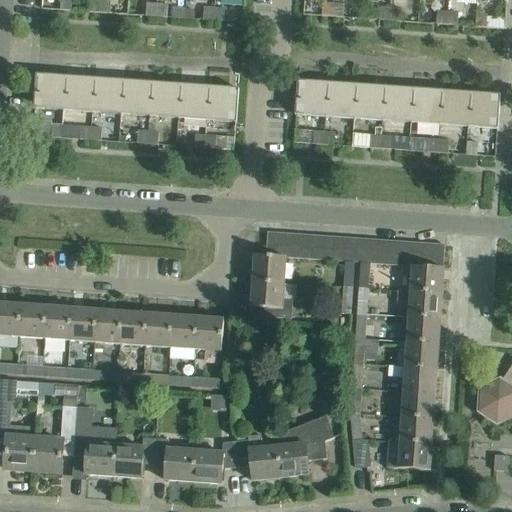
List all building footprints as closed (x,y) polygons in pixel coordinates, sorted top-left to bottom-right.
[(60,0),(60,11),(71,12),(71,0),(60,0)] [(89,0),(88,13),(99,13),(100,1),(92,0),(89,0)] [(100,1),(99,13),(110,14),(111,1),(100,1)] [(145,17),(156,18),(157,5),(146,4),(145,17)] [(322,17),(332,17),(333,4),(323,4),(322,17)] [(344,5),(333,4),(332,17),(343,18),(344,5)] [(168,5),(157,5),(156,18),(167,18),(168,5)] [(203,21),(213,22),(214,9),(204,8),(203,21)] [(379,21),(389,22),(390,9),(380,8),(379,21)] [(225,9),(214,9),(213,22),(224,22),(225,9)] [(401,9),(390,9),(389,22),(400,22),(401,9)] [(447,26),(447,13),(437,12),(436,25),(447,26)] [(458,13),(447,13),(447,26),(457,27),(458,13)] [(475,28),(486,29),(487,16),(476,15),(475,28)] [(34,109),(63,111),(65,78),(37,76),(34,109)] [(63,111),(92,113),(94,80),(65,78),(63,111)] [(123,82),(94,80),(92,113),(121,115),(123,82)] [(123,82),(121,115),(149,117),(152,84),(123,82)] [(325,118),(327,85),(298,83),(296,116),(325,118)] [(152,84),(149,117),(178,119),(180,86),(152,84)] [(327,85),(325,118),(353,120),(356,87),(327,85)] [(209,88),(180,86),(178,119),(207,121),(209,88)] [(384,89),(356,87),(353,120),(382,122),(384,89)] [(238,90),(209,88),(207,121),(235,124),(238,90)] [(411,124),(413,91),(384,89),(382,122),(411,124)] [(440,126),(442,93),(413,91),(411,124),(440,126)] [(468,128),(471,95),(442,93),(440,126),(468,128)] [(471,95),(468,128),(497,130),(499,97),(471,95)] [(62,139),(63,126),(52,125),(51,138),(62,139)] [(148,132),(147,145),(158,146),(159,133),(155,133),(155,126),(149,126),(149,132),(148,132)] [(80,140),(90,141),(91,128),(81,127),(80,140)] [(91,128),(90,141),(101,142),(102,129),(91,128)] [(147,145),(148,132),(138,131),(137,144),(147,145)] [(312,145),(323,146),(324,133),(313,132),(312,145)] [(335,133),(324,133),(323,146),(334,146),(335,133)] [(194,148),(205,149),(205,136),(195,136),(194,148)] [(216,137),(205,136),(205,149),(215,150),(216,137)] [(380,150),(381,137),(370,136),(370,149),(380,150)] [(392,137),(381,137),(380,150),(391,150),(392,137)] [(427,153),(437,154),(438,141),(428,140),(427,153)] [(438,141),(437,154),(448,154),(449,141),(438,141)] [(466,156),(477,156),(478,143),(467,143),(466,156)] [(266,257),(277,258),(278,234),(267,233),(266,257)] [(277,258),(286,259),(288,259),(289,235),(278,234),(277,258)] [(300,236),(289,235),(288,259),(299,260),(300,236)] [(311,236),(300,236),(299,260),(310,260),(311,236)] [(322,237),(311,236),(310,260),(321,261),(322,237)] [(333,238),(322,237),(321,261),(332,262),(333,238)] [(333,238),(332,262),(343,263),(344,239),(333,238)] [(355,239),(344,239),(343,263),(344,263),(354,263),(355,239)] [(354,263),(360,264),(365,264),(366,240),(355,239),(354,263)] [(365,264),(370,264),(376,265),(377,241),(366,240),(365,264)] [(376,265),(387,266),(388,242),(377,241),(376,265)] [(387,266),(398,266),(399,243),(388,242),(387,266)] [(398,266),(409,267),(410,243),(399,243),(398,266)] [(409,267),(411,267),(419,268),(421,244),(410,243),(409,267)] [(421,244),(419,268),(430,269),(432,245),(421,244)] [(432,245),(430,269),(443,270),(445,246),(432,245)] [(286,259),(277,258),(266,257),(254,257),(252,282),(284,284),(286,259)] [(344,263),(343,288),(353,289),(354,263),(344,263)] [(368,290),(370,264),(365,264),(360,264),(358,290),(368,290)] [(430,269),(419,268),(411,267),(409,293),(397,292),(397,293),(442,296),(444,270),(443,270),(430,269)] [(284,284),(252,282),(250,323),(274,324),(275,319),(291,320),(292,302),(283,301),(284,284)] [(351,316),(353,289),(343,288),(341,315),(351,316)] [(358,290),(356,315),(366,316),(368,290),(358,290)] [(441,321),(442,296),(397,293),(397,303),(409,304),(408,319),(441,321)] [(0,336),(19,338),(22,306),(0,304),(0,336)] [(45,340),(47,308),(22,306),(19,338),(45,340)] [(70,342),(72,310),(47,308),(45,340),(70,342)] [(70,342),(95,344),(97,312),(72,310),(70,342)] [(121,345),(123,313),(97,312),(95,344),(121,345)] [(148,315),(123,313),(121,345),(146,347),(148,315)] [(171,349),(173,317),(148,315),(146,347),(171,349)] [(356,315),(355,340),(365,341),(366,316),(356,315)] [(171,349),(200,351),(202,319),(173,317),(171,349)] [(224,321),(202,319),(200,351),(222,353),(224,321)] [(408,319),(406,343),(439,346),(441,321),(408,319)] [(378,342),(365,341),(355,340),(353,366),(363,367),(364,353),(378,354),(378,342)] [(437,372),(439,346),(406,343),(404,370),(437,372)] [(17,367),(0,365),(0,374),(17,376),(17,367)] [(361,392),(363,367),(353,366),(351,391),(361,392)] [(511,366),(502,382),(500,381),(480,391),(479,413),(497,425),(511,417),(511,366)] [(43,368),(17,367),(17,376),(42,378),(43,368)] [(68,370),(43,368),(42,378),(67,379),(68,370)] [(435,397),(437,372),(404,370),(388,369),(388,379),(404,380),(403,395),(435,397)] [(67,379),(93,381),(93,372),(68,370),(67,379)] [(119,373),(93,372),(93,381),(118,383),(119,373)] [(143,385),(144,375),(119,373),(118,383),(143,385)] [(144,375),(143,385),(169,386),(169,377),(144,375)] [(169,377),(169,386),(198,388),(198,379),(169,377)] [(198,379),(198,388),(219,390),(220,380),(198,379)] [(0,428),(9,429),(9,427),(10,418),(13,418),(15,405),(17,390),(38,392),(39,384),(0,381),(0,428)] [(61,436),(75,437),(76,422),(77,409),(78,398),(75,398),(76,388),(54,387),(54,397),(64,398),(61,436)] [(350,412),(350,416),(360,417),(361,392),(351,391),(350,412)] [(403,395),(401,419),(434,422),(435,397),(403,395)] [(76,422),(75,437),(73,461),(86,462),(85,476),(113,478),(115,446),(116,430),(92,428),(93,410),(77,409),(76,422)] [(361,442),(361,441),(359,421),(360,417),(350,416),(353,444),(361,442)] [(325,417),(303,426),(276,437),(277,448),(280,479),(309,476),(307,462),(320,461),(327,460),(325,443),(334,438),(325,417)] [(432,447),(434,422),(401,419),(399,444),(389,443),(389,444),(432,447)] [(5,470),(33,472),(35,440),(36,429),(9,427),(9,429),(9,438),(7,438),(5,470)] [(252,482),(280,479),(277,448),(262,450),(261,436),(248,437),(248,434),(236,435),(237,442),(236,442),(239,469),(251,468),(252,482)] [(144,448),(115,446),(113,478),(141,480),(142,466),(154,466),(156,440),(144,439),(144,448)] [(35,440),(33,472),(61,474),(63,442),(35,440)] [(194,484),(196,451),(168,450),(169,441),(156,440),(154,466),(166,467),(165,481),(194,484)] [(211,452),(196,451),(194,484),(221,485),(222,471),(239,469),(236,442),(223,442),(223,445),(211,445),(211,452)] [(364,467),(361,442),(353,444),(355,468),(364,467)] [(430,472),(432,447),(389,444),(388,453),(398,454),(398,470),(430,472)] [(494,472),(508,473),(509,458),(495,457),(494,472)]
